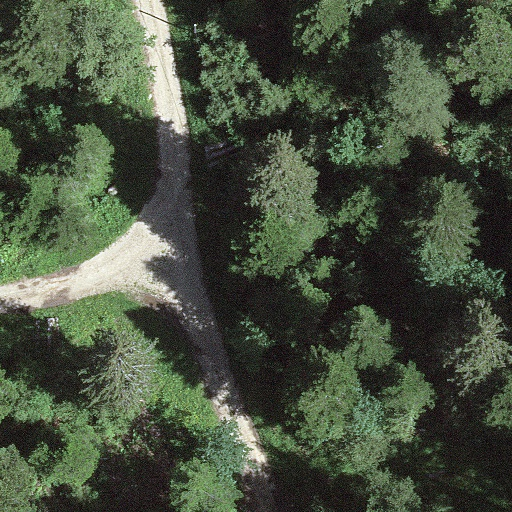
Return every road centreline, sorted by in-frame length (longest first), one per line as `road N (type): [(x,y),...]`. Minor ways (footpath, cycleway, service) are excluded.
road 1 (track): [(161,0),(183,110),(192,290),(282,511)]
road 2 (track): [(0,296),(192,290)]
